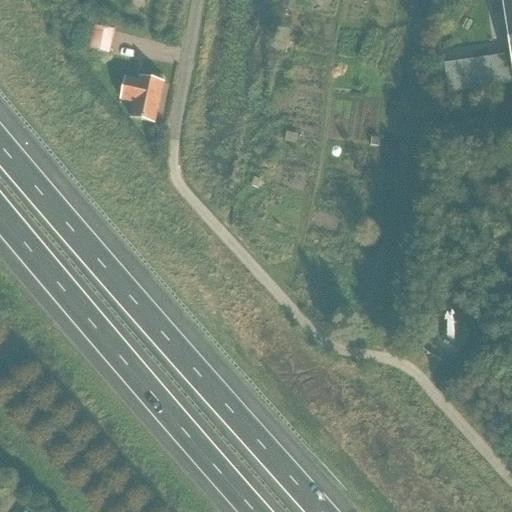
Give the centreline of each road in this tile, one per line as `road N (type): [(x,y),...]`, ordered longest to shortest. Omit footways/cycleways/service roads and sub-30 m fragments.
road 1 (unclassified): [(511,480),(400,364),(313,335),(178,184),(172,140),(197,0)]
road 2 (motorway): [(321,511),(0,143)]
road 3 (motorway): [(0,219),(252,511)]
